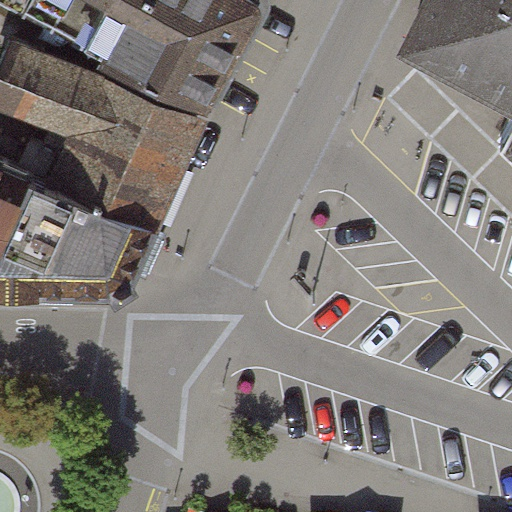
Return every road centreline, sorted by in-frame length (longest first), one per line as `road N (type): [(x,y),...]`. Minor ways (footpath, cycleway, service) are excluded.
road 1 (residential): [(373,0),(222,301),(191,344)]
road 2 (residential): [(191,344),(265,349),(511,428)]
road 3 (residential): [(191,344),(0,342)]
road 4 (residential): [(191,344),(161,399),(137,511)]
